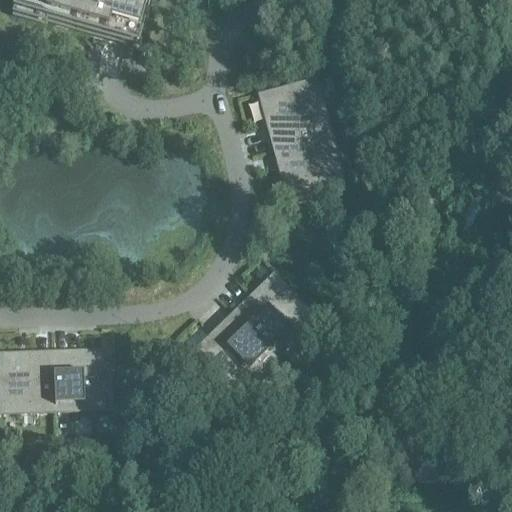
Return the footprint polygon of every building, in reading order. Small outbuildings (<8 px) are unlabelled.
[(147,0),(21,0),(18,11),(135,44),(147,0)] [(313,86),(262,100),(276,153),(328,139),(313,86)] [(342,190),(328,139),(276,153),(291,205),(311,199),(309,193),(321,190),(322,196),(342,190)] [(312,320),(274,281),(235,319),(273,358),(312,320)] [(273,358),(235,319),(196,356),(240,401),(278,364),(273,358)] [(107,366),(107,357),(53,359),(55,413),(109,411),(107,366)] [(55,413),(53,359),(0,360),(0,400),(0,414),(55,413)]
